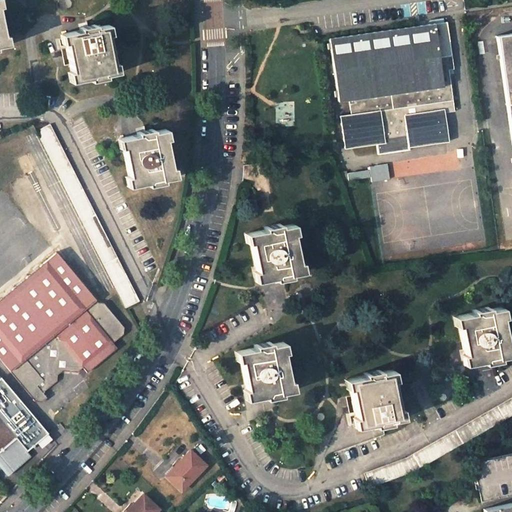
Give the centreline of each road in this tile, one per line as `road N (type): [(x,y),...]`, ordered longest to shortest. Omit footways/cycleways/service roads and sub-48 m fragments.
road 1 (residential): [(511,387),(349,473),(275,485),(248,471),(167,327)]
road 2 (tertiary): [(212,0),(206,200),(173,311)]
road 3 (residential): [(0,115),(55,118),(142,287),(173,311)]
road 4 (tertiary): [(167,327),(106,418),(20,511)]
